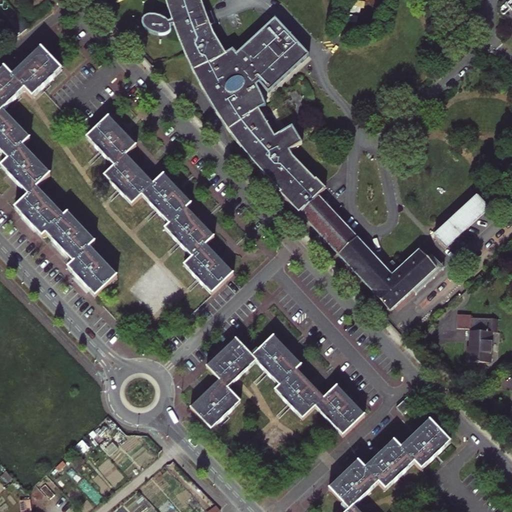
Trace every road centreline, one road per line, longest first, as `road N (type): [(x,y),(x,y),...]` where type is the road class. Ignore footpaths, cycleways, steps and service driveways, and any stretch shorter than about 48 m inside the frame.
road 1 (residential): [(73,1),(296,245)]
road 2 (residential): [(275,511),(418,377)]
road 3 (residential): [(159,375),(296,245)]
road 4 (residential): [(296,245),(418,377)]
road 5 (tertiary): [(0,245),(124,373)]
road 6 (unknown): [(401,330),(511,235)]
road 7 (tertiary): [(159,410),(252,511)]
